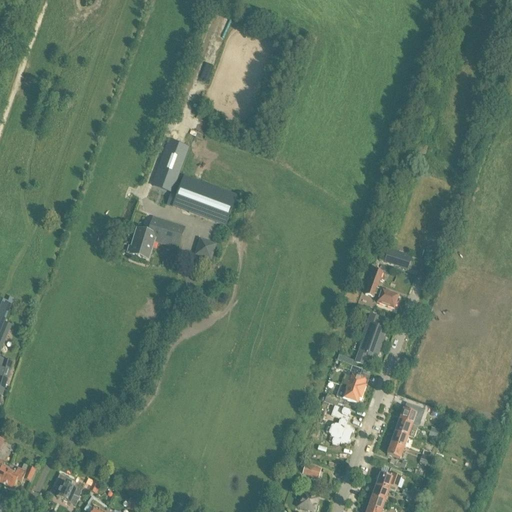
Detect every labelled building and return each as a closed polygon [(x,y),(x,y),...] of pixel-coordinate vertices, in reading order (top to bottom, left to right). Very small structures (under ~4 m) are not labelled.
[(169,140),(154,180),(174,188),(189,148),(169,140)] [(172,194),(168,206),(172,208),(226,228),(237,197),(184,177),(177,196),(172,194)] [(127,253),(128,253),(128,256),(149,262),(155,245),(156,245),(156,243),(178,250),(185,228),(153,218),(149,233),(136,229),(130,248),(129,247),(127,253)] [(198,239),(196,248),(193,256),(213,262),(218,245),(198,239)] [(387,251),(383,250),(380,262),(408,269),(411,257),(387,250),(387,251)] [(382,273),(374,270),(365,296),(373,299),(374,296),(379,297),(377,303),(394,309),(398,297),(377,289),(382,273)] [(0,333),(7,316),(9,312),(14,300),(10,299),(9,299),(8,303),(6,302),(3,308),(0,307),(0,333)] [(361,338),(363,339),(354,363),(364,367),(368,357),(376,359),(387,330),(378,327),(381,319),(369,314),(361,338)] [(5,323),(0,334),(0,347),(2,348),(12,326),(5,323)] [(0,395),(3,396),(13,364),(0,359),(0,395)] [(346,388),(340,386),(364,394),(366,387),(364,387),(366,382),(359,380),(362,370),(352,367),(348,376),(350,377),(346,388)] [(342,400),(342,399),(358,405),(360,401),(361,401),(364,394),(340,386),(336,398),(342,400)] [(328,405),(336,408),(339,400),(327,396),(324,403),(328,405)] [(332,446),(337,448),(338,448),(338,447),(339,447),(339,444),(344,446),(344,444),(349,446),(354,431),(353,431),(349,430),(350,428),(346,427),(347,423),(349,418),(350,414),(349,413),(337,409),(333,418),(340,421),(340,422),(340,421),(338,426),(339,426),(338,427),(336,426),(335,426),(334,427),(334,426),(331,427),(329,434),(330,437),(331,437),(330,438),(331,438),(331,439),(334,440),(333,440),(331,444),(332,445),(332,446)] [(417,415),(403,410),(399,422),(413,427),(417,415)] [(395,433),(409,438),(414,440),(418,429),(413,427),(399,422),(395,433)] [(431,428),(430,433),(440,437),(441,433),(440,432),(440,431),(431,428)] [(409,438),(395,433),(391,445),(404,449),(409,438)] [(0,483),(2,484),(10,466),(0,461),(0,454),(0,448),(3,442),(0,440),(0,483)] [(387,456),(400,461),(404,449),(391,445),(387,456)] [(307,452),(304,458),(316,462),(318,454),(315,453),(314,455),(307,452)] [(420,460),(421,460),(419,463),(427,466),(428,463),(429,463),(430,459),(422,456),(420,460)] [(16,469),(10,466),(2,484),(13,490),(17,483),(21,485),(23,481),(30,484),(36,471),(24,466),(22,471),(16,469)] [(305,466),(303,475),(318,479),(320,470),(305,466)] [(387,474),(386,477),(380,475),(376,486),(390,491),(389,492),(395,494),(396,490),(397,490),(402,475),(390,470),(389,475),(387,474)] [(69,504),(76,507),(79,499),(81,494),(76,491),(70,488),(73,482),(67,480),(68,479),(65,478),(66,477),(64,476),(64,477),(60,475),(54,488),(60,490),(56,498),(69,504)] [(95,495),(100,485),(94,482),(89,492),(95,495)] [(385,503),(389,492),(390,491),(376,486),(372,498),(385,503)] [(403,491),(401,496),(407,498),(415,501),(416,497),(417,497),(419,492),(411,490),(410,494),(403,491)] [(301,499),(300,499),(296,508),(307,511),(315,511),(317,505),(316,504),(318,500),(302,495),(301,499)] [(372,498),(368,509),(375,511),(382,511),(385,503),(372,498)] [(405,502),(409,503),(406,510),(411,511),(415,501),(407,498),(405,502)] [(132,500),(127,510),(132,511),(138,502),(132,500)] [(138,502),(132,511),(139,511),(143,504),(138,502)]
